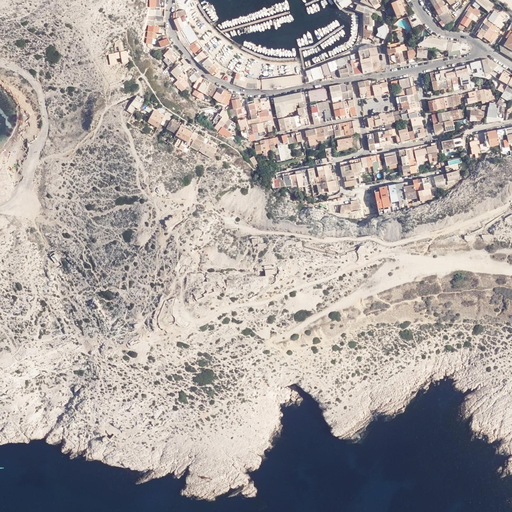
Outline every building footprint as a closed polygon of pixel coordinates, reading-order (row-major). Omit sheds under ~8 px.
[(336,0),(342,9),(351,2),(349,0),(336,0)] [(401,0),(400,0),(392,4),(398,17),(407,13),(401,0)] [(433,5),(436,10),(444,6),(441,0),(433,5)] [(494,4),(488,0),(476,0),(472,6),(472,7),(478,10),(480,7),(489,12),(494,4)] [(440,16),(447,11),(444,6),(436,10),(440,16)] [(472,8),(470,7),(468,11),(475,16),(479,11),(478,10),(472,7),(472,8)] [(443,21),(450,16),(447,11),(440,16),(443,21)] [(465,16),(472,20),(475,16),(468,11),(465,16)] [(496,19),(500,14),(495,11),(494,11),(492,16),(496,19)] [(364,13),(364,25),(373,27),(373,14),(365,13),(364,13)] [(443,21),(446,26),(453,20),(450,16),(443,21)] [(472,20),(465,16),(461,23),(459,25),(466,29),(468,25),(469,25),(472,20)] [(180,31),(181,30),(182,30),(188,27),(183,17),(181,18),(185,26),(181,28),(179,30),(180,31)] [(185,26),(181,18),(178,20),(175,21),(179,30),(181,28),(185,26)] [(485,25),(490,28),(494,23),(489,20),(485,25)] [(385,24),(378,28),(379,33),(377,36),(385,40),(388,33),(387,28),(385,24)] [(491,35),(488,40),(491,42),(494,37),(497,33),(501,28),(498,26),(494,31),(491,35)] [(182,30),(192,44),(197,40),(188,27),(182,30)] [(182,30),(181,30),(190,45),(192,44),(182,30)] [(373,31),(365,30),(364,36),(370,38),(372,34),(373,31)] [(501,46),(502,52),(511,58),(511,34),(511,33),(511,31),(501,46)] [(462,45),(417,36),(413,43),(416,46),(420,48),(420,50),(424,50),(425,47),(440,50),(440,52),(447,54),(447,52),(453,53),(461,55),(461,51),(462,45)] [(172,44),(170,39),(165,40),(160,42),(162,48),(172,44)] [(191,46),(190,48),(195,54),(200,49),(195,43),(191,46)] [(469,47),(462,45),(461,51),(461,55),(467,54),(468,52),(470,49),(470,48),(469,47)] [(172,46),(168,48),(170,50),(174,54),(175,53),(180,58),(181,56),(172,46)] [(170,50),(168,48),(162,55),(164,56),(170,50)] [(360,54),(361,59),(361,61),(371,59),(372,63),(374,72),(377,72),(381,67),(377,48),(367,50),(359,52),(360,54)] [(170,50),(164,56),(166,58),(168,60),(169,60),(174,64),(180,58),(175,53),(174,54),(170,50)] [(428,51),(424,50),(418,50),(417,59),(427,60),(428,51)] [(209,59),(207,57),(203,52),(201,54),(200,55),(206,61),(209,59)] [(402,52),(395,54),(396,55),(398,63),(398,64),(405,62),(402,52)] [(415,52),(408,53),(409,61),(418,59),(417,59),(415,52)] [(200,55),(197,58),(204,64),(206,61),(200,55)] [(347,64),(351,62),(350,57),(328,64),(330,70),(347,64)] [(163,61),(170,68),(174,64),(169,60),(168,60),(166,58),(163,61)] [(204,67),(209,71),(214,65),(209,59),(206,61),(204,64),(197,58),(195,59),(203,68),(204,67)] [(187,63),(184,59),(182,62),(183,63),(181,64),(186,70),(191,66),(187,63)] [(361,61),(361,59),(360,59),(356,61),(351,62),(353,68),(362,66),(362,65),(361,61)] [(486,76),(490,73),(493,70),(498,65),(488,59),(482,60),(486,76)] [(486,77),(486,76),(482,60),(471,63),(472,64),(474,74),(474,76),(487,78),(486,77)] [(351,62),(347,64),(330,70),(331,70),(333,77),(335,78),(342,78),(350,77),(355,76),(353,68),(351,62)] [(372,63),(362,65),(362,66),(364,74),(374,72),(372,63)] [(186,70),(181,64),(175,70),(182,78),(178,81),(185,90),(192,83),(186,76),(189,74),(186,70)] [(214,65),(209,71),(211,73),(213,75),(216,72),(217,73),(221,70),(220,68),(216,64),(214,65)] [(362,66),(353,68),(355,76),(364,74),(362,66)] [(313,76),(324,72),(322,67),(312,70),(313,76)] [(460,78),(464,77),(462,67),(455,68),(457,77),(458,78),(460,78)] [(457,77),(455,68),(445,71),(447,79),(452,78),(457,77)] [(332,77),(330,70),(324,72),(326,78),(332,77)] [(490,73),(499,79),(501,75),(499,73),(493,70),(490,73)] [(499,79),(503,82),(507,76),(509,72),(506,71),(504,70),(501,75),(499,79)] [(201,77),(196,72),(192,76),(197,81),(201,77)] [(326,78),(324,72),(313,76),(315,81),(326,78)] [(281,88),(280,83),(282,84),(282,88),(303,84),(301,75),(262,80),(263,89),(263,90),(281,88)] [(467,85),(471,84),(471,83),(469,75),(464,77),(460,78),(462,86),(463,85),(467,85)] [(406,89),(412,88),(412,87),(409,78),(406,79),(407,84),(400,86),(402,91),(406,89)] [(240,80),(236,79),(234,85),(246,88),(263,89),(262,80),(248,79),(248,83),(240,80)] [(196,85),(194,87),(197,89),(199,90),(203,83),(199,81),(198,82),(196,85)] [(498,91),(503,94),(505,90),(508,85),(503,82),(498,91)] [(209,86),(203,83),(199,90),(204,93),(209,86)] [(389,92),(387,83),(380,84),(382,94),(388,93),(389,92)] [(348,92),(348,86),(344,84),(340,85),(342,93),(348,92)] [(373,92),(374,96),(382,94),(380,84),(373,86),(372,86),(373,92)] [(342,93),(340,85),(330,87),(333,101),(342,99),(341,93),(342,93)] [(213,88),(209,86),(204,93),(205,94),(209,96),(210,95),(213,88)] [(214,88),(213,88),(210,95),(214,98),(219,91),(214,88)] [(324,88),(311,91),(310,91),(309,92),(309,93),(311,102),(328,98),(326,90),(325,89),(324,88)] [(406,89),(402,91),(402,97),(408,96),(413,94),(412,88),(406,89)] [(204,93),(199,90),(197,89),(194,95),(201,100),(203,97),(205,94),(204,93)] [(503,94),(511,100),(511,98),(511,94),(505,90),(503,94)] [(214,98),(219,100),(222,95),(223,93),(219,91),(214,98)] [(301,93),(284,97),(286,105),(295,103),(303,101),(301,93)] [(469,95),(471,104),(478,103),(478,102),(476,95),(476,94),(469,95)] [(223,102),(229,104),(231,97),(227,96),(223,102)] [(285,105),(283,97),(274,99),(276,107),(285,105)] [(130,110),(135,113),(137,111),(137,109),(137,108),(141,103),(137,100),(131,106),(130,110)] [(499,100),(497,103),(504,108),(507,105),(499,100)] [(270,101),(262,103),(264,110),(268,110),(272,109),(270,101)] [(143,104),(141,103),(137,108),(141,111),(145,105),(143,104)] [(490,103),(489,105),(489,107),(488,107),(487,114),(494,116),(494,117),(497,118),(498,108),(496,108),(497,106),(494,104),(490,103)] [(237,108),(239,116),(249,114),(247,109),(243,110),(242,107),(237,108)] [(224,117),(228,120),(229,119),(230,118),(227,111),(224,109),(221,114),(224,117)] [(454,121),(455,120),(461,119),(459,110),(451,112),(452,115),(454,121)] [(166,117),(156,111),(149,123),(160,128),(166,117)] [(479,112),(472,111),(471,118),(471,121),(478,122),(483,123),(483,121),(484,116),(478,115),(479,112)] [(385,115),(387,124),(394,123),(395,123),(394,117),(393,117),(392,113),(385,115)] [(167,116),(163,124),(167,127),(168,125),(169,125),(170,123),(172,119),(167,116)] [(219,124),(223,127),(228,120),(224,117),(219,124)] [(228,120),(223,127),(227,130),(232,123),(228,120)] [(446,129),(447,132),(457,130),(455,120),(454,121),(453,121),(449,122),(448,122),(449,125),(446,126),(446,129)] [(179,135),(183,127),(174,121),(169,130),(179,135)] [(240,123),(242,132),(244,131),(243,127),(246,126),(248,125),(247,121),(240,123)] [(232,123),(227,130),(231,133),(236,127),(232,123)] [(387,124),(385,125),(386,131),(388,131),(389,131),(395,129),(394,123),(387,124)] [(436,134),(442,133),(442,130),(441,130),(439,124),(434,125),(436,134)] [(194,136),(195,134),(183,127),(179,135),(178,136),(190,143),(191,142),(194,136)] [(227,130),(223,127),(219,133),(223,136),(225,134),(228,136),(231,133),(227,130)] [(401,134),(399,134),(401,141),(410,139),(409,133),(408,129),(400,131),(401,134)] [(244,131),(242,132),(242,134),(243,136),(244,137),(248,139),(251,140),(248,130),(247,130),(244,131)] [(317,130),(307,132),(309,141),(310,141),(311,147),(315,146),(316,150),(319,150),(319,141),(318,139),(317,133),(317,130)] [(503,149),(510,148),(510,145),(507,130),(498,131),(501,145),(502,150),(503,149)] [(501,145),(498,131),(488,133),(491,147),(501,145)] [(194,136),(191,142),(194,144),(197,139),(197,138),(199,136),(200,134),(196,132),(195,134),(194,136)] [(200,152),(205,143),(197,138),(197,139),(194,144),(192,148),(200,152)] [(353,138),(344,140),(345,146),(353,145),(353,142),(354,142),(353,138)] [(462,138),(444,142),(446,150),(464,146),(462,138)] [(270,140),(271,141),(271,144),(272,148),(276,148),(279,147),(279,141),(278,139),(270,140)] [(220,148),(207,140),(205,143),(219,151),(220,148)] [(479,154),(482,153),(480,145),(480,141),(471,143),(471,146),(473,155),(479,154)] [(219,151),(205,143),(200,152),(214,160),(219,151)] [(438,146),(437,143),(432,144),(432,147),(428,148),(428,149),(429,156),(430,159),(430,160),(431,163),(441,161),(439,153),(438,146)] [(482,153),(489,152),(488,148),(487,144),(480,145),(482,153)] [(281,155),(282,162),(288,161),(284,146),(279,147),(281,155)] [(335,148),(327,149),(329,158),(336,157),(335,148)] [(400,151),(403,167),(407,166),(410,166),(409,160),(407,149),(400,151)] [(424,161),(430,160),(430,159),(429,156),(428,149),(422,151),(424,161)] [(400,151),(396,152),(399,164),(388,166),(388,170),(400,168),(403,167),(400,151)] [(418,163),(424,161),(422,151),(416,152),(417,158),(418,163)] [(396,152),(385,154),(388,166),(399,164),(396,152)] [(353,164),(352,162),(342,163),(344,178),(345,177),(347,177),(355,175),(354,173),(353,164)] [(363,171),(361,163),(353,164),(354,173),(363,171)] [(436,179),(439,190),(448,188),(446,183),(449,182),(450,185),(456,184),(455,180),(462,178),(460,172),(458,165),(450,167),(446,168),(448,175),(436,179)] [(310,172),(312,180),(318,179),(318,178),(317,171),(310,172)] [(293,186),(300,184),(298,175),(292,177),(293,186)] [(281,188),(287,187),(286,179),(286,178),(279,179),(281,188)] [(275,189),(281,188),(279,179),(273,180),(275,189)] [(331,191),(341,190),(339,180),(335,181),(336,187),(330,189),(331,191)] [(346,182),(347,188),(354,186),(354,189),(358,188),(356,180),(348,182),(346,182)] [(324,193),(329,192),(331,191),(330,189),(329,182),(322,184),(324,190),(324,193)] [(398,185),(401,202),(408,201),(406,188),(405,184),(398,185)] [(394,204),(401,202),(398,185),(391,187),(394,204)] [(408,201),(418,199),(418,198),(417,193),(416,186),(414,187),(406,188),(408,201)] [(343,207),(343,214),(349,214),(354,214),(354,212),(363,212),(363,204),(353,204),(353,207),(343,207)] [(164,223),(169,230),(180,221),(176,216),(173,216),(172,217),(169,217),(168,218),(167,221),(165,221),(164,223)] [(471,235),(465,236),(466,243),(474,243),(476,239),(471,235)] [(494,235),(482,235),(483,240),(491,243),(494,242),(494,235)] [(258,238),(251,239),(252,250),(258,249),(258,246),(265,245),(265,243),(259,244),(258,238)] [(51,257),(55,254),(53,251),(55,250),(52,244),(39,251),(41,254),(47,250),(51,257)] [(346,255),(341,256),(343,264),(349,262),(348,256),(358,254),(359,259),(366,258),(364,250),(367,249),(366,245),(360,247),(358,250),(347,253),(346,255)] [(59,260),(55,254),(51,257),(55,263),(59,260)] [(181,255),(174,269),(180,272),(188,258),(181,255)] [(274,266),(264,267),(265,272),(265,275),(267,276),(269,274),(271,274),(273,275),(274,275),(274,266)] [(188,324),(179,318),(178,301),(175,300),(173,299),(170,300),(171,307),(172,316),(174,319),(174,322),(177,327),(185,328),(188,324)]
